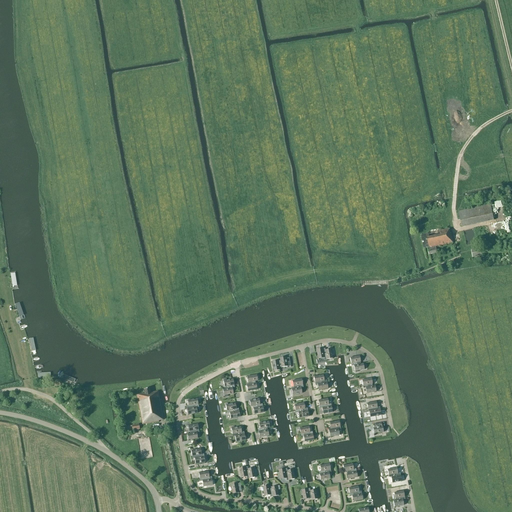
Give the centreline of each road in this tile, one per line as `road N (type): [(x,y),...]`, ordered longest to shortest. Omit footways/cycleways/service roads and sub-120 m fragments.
road 1 (residential): [(328,511),(219,500),(189,484),(180,396),(235,364)]
road 2 (unclassified): [(156,499),(106,450),(0,412)]
road 3 (residential): [(391,426),(379,367),(364,350),(328,340),(301,346)]
